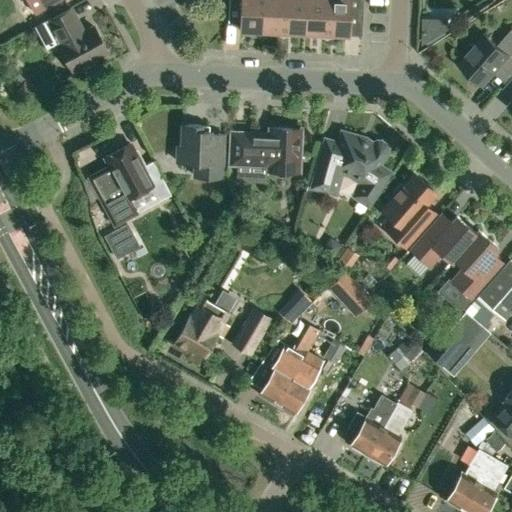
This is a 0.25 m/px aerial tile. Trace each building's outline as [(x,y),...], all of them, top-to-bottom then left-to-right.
[(12,0),(26,26),(38,20),(34,13),(56,0),(12,0)] [(261,31),(262,0),(227,0),(228,2),(240,2),(238,30),(261,31)] [(282,32),(283,0),(262,0),(261,31),(282,32)] [(305,0),(283,0),(282,32),(304,33),(305,0)] [(305,0),(304,33),(326,34),(327,0),(305,0)] [(327,0),(326,34),(348,35),(349,15),(361,16),(361,0),(327,0)] [(106,51),(93,26),(82,32),(69,8),(48,20),(61,44),(57,45),(71,70),(106,51)] [(422,36),(448,34),(446,16),(420,18),(422,36)] [(497,44),(485,34),(459,64),(482,84),(493,71),(505,82),(511,74),(511,28),(497,44)] [(26,79),(17,89),(28,99),(37,88),(26,79)] [(222,134),(208,133),(208,125),(182,124),(181,146),(177,145),(176,161),(194,162),(194,176),(220,177),(222,134)] [(268,133),(230,131),(228,164),(266,166),(266,170),(272,170),(277,176),(286,176),(292,171),(298,171),(300,133),(297,129),(268,128),(268,133)] [(337,142),(324,138),(310,187),(334,193),(340,172),(343,173),(344,169),(349,170),(363,180),(352,195),(368,206),(391,173),(378,164),(387,152),(387,148),(385,144),(380,141),(376,140),(372,142),(369,140),(368,142),(365,141),(362,139),(359,138),(360,136),(341,131),(337,142)] [(109,165),(88,177),(113,225),(170,194),(152,161),(141,167),(129,143),(104,156),(109,165)] [(391,192),(393,196),(381,210),(394,221),(387,230),(405,246),(434,213),(424,205),(435,192),(413,173),(403,185),(399,184),(391,192)] [(245,190),(239,189),(234,193),(234,199),(238,204),(244,204),(248,200),(248,194),(245,190)] [(455,216),(451,221),(440,212),(408,248),(428,266),(440,252),(450,262),(453,259),(452,258),(475,233),(474,232),(455,216)] [(113,257),(138,246),(127,221),(102,232),(113,257)] [(493,252),(497,247),(477,229),(474,232),(475,233),(452,258),(453,259),(462,267),(451,281),(470,298),(503,261),(493,252)] [(503,318),(511,307),(511,260),(510,259),(465,310),(472,316),(485,302),(503,318)] [(345,271),(329,286),(355,313),(371,298),(345,271)] [(291,297),(303,308),(311,299),(299,288),(291,297)] [(203,297),(198,305),(191,317),(188,316),(173,342),(187,350),(184,355),(197,363),(200,358),(201,359),(216,333),(224,338),(231,326),(221,320),(226,311),(203,297)] [(253,307),(232,343),(249,353),(270,318),(253,307)] [(427,354),(441,365),(460,343),(447,331),(427,354)] [(386,355),(399,367),(420,347),(407,334),(386,355)] [(332,339),(317,365),(330,373),(345,346),(332,339)] [(276,401),(292,373),(297,365),(302,357),(306,350),(294,343),(292,346),(291,348),(284,343),(271,365),(273,366),(261,388),(259,391),(262,393),(261,395),(268,399),(269,397),(276,401)] [(305,370),(297,365),(292,373),(276,401),(283,405),(282,407),(289,411),(290,409),(294,411),(310,383),(300,378),(305,370)] [(511,388),(503,399),(505,401),(490,419),(510,436),(511,433),(511,388)] [(347,427),(356,432),(349,444),(353,446),(352,447),(359,451),(360,450),(367,454),(396,403),(381,394),(373,408),(375,409),(373,413),(369,410),(366,416),(357,411),(347,427)] [(381,462),(384,464),(400,436),(398,434),(412,409),(397,401),(396,403),(367,454),(374,458),(373,460),(380,464),(381,462)] [(492,456),(478,448),(463,473),(460,471),(444,499),(448,501),(447,503),(461,511),(492,456)] [(507,465),(492,456),(461,511),(462,511),(483,511),(495,491),(493,490),(507,465)] [(511,466),(502,486),(511,491),(511,466)]
